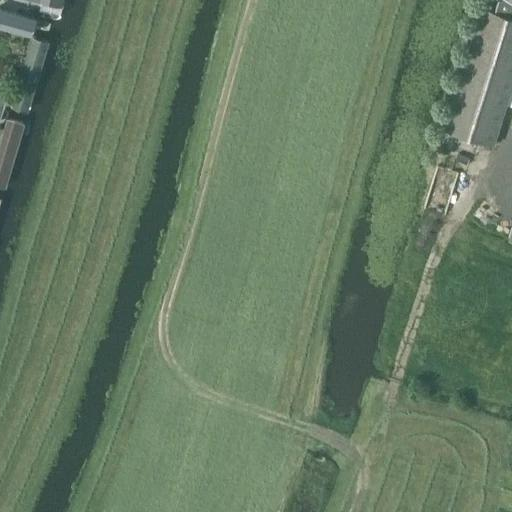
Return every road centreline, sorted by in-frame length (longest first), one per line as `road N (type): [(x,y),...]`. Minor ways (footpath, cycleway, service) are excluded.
road 1 (track): [(294,429),(186,380),(166,323),(254,0)]
road 2 (track): [(511,139),(448,224),(366,471)]
